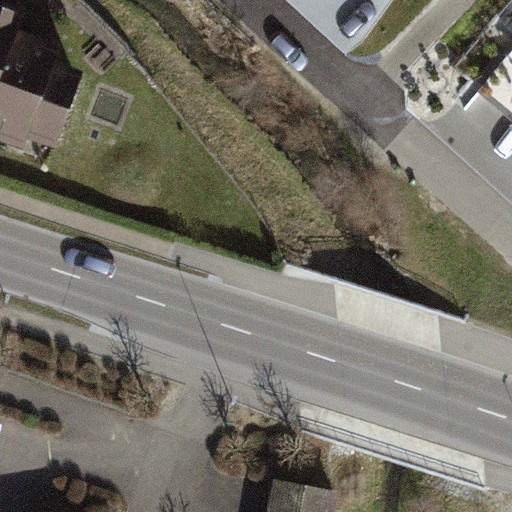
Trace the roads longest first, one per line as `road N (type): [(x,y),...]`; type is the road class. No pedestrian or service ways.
road 1 (primary): [(0,251),(435,383),(511,416)]
road 2 (residential): [(511,237),(242,0)]
